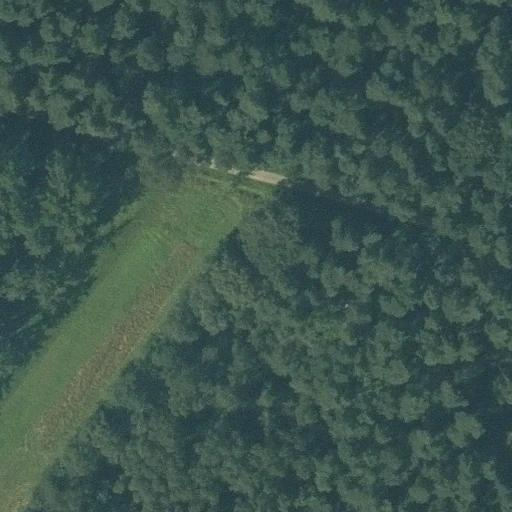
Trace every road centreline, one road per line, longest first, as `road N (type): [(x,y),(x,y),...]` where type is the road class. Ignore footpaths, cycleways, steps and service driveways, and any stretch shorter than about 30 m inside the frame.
road 1 (track): [(511,250),(0,105)]
road 2 (track): [(481,242),(511,40)]
